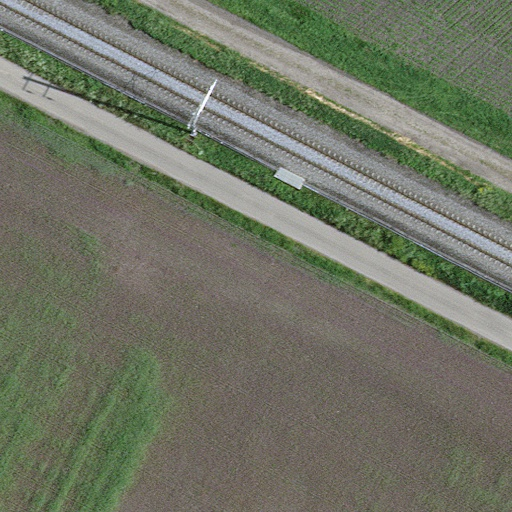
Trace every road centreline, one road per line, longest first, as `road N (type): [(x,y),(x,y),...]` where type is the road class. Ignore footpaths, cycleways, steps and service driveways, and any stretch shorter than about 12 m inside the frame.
road 1 (track): [(511,365),(0,98)]
road 2 (track): [(511,199),(124,0)]
